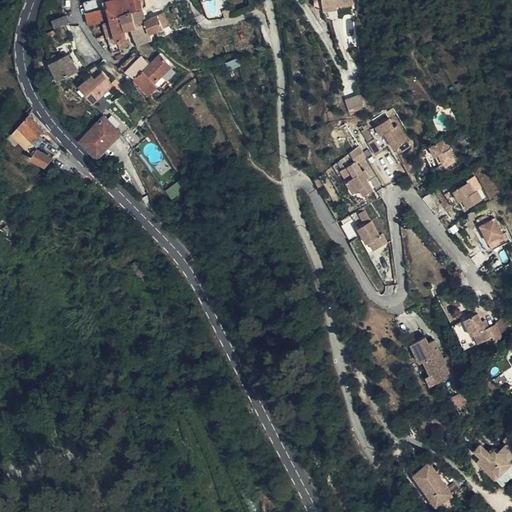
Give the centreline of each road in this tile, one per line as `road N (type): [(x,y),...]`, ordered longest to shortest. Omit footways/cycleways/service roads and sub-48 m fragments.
road 1 (tertiary): [(314,511),(190,268),(51,124),(29,89),(21,64),(35,0)]
road 2 (residential): [(476,281),(406,192),(397,191),(391,199),(403,293),(395,304),(379,302),(302,183),(290,183)]
road 3 (residential): [(401,511),(351,400),(286,191),(290,183)]
road 4 (unknown): [(190,0),(207,23),(262,13),(263,33),(276,44)]
